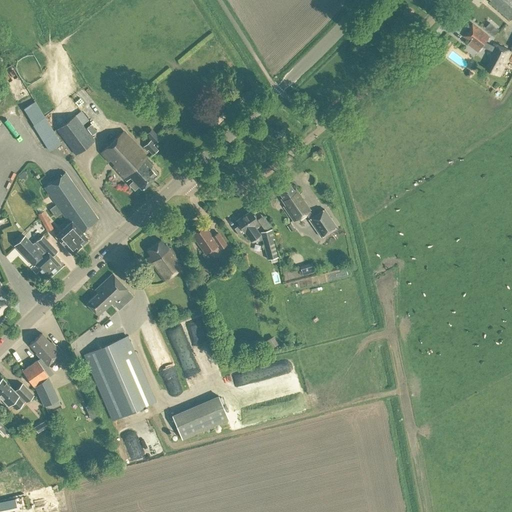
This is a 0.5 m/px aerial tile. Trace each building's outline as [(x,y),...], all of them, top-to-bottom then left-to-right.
[(511,0),(491,0),(492,0),(490,2),(510,20),(511,18),(511,0)] [(493,21),(489,25),(497,33),(501,28),(493,21)] [(466,33),(463,36),(470,42),(468,44),(478,51),(480,48),(482,46),(491,51),(494,46),(485,42),(488,38),(472,25),(469,28),(471,30),(468,34),(466,33)] [(492,60),(487,69),(500,76),(511,51),(495,43),(494,46),(491,51),(488,58),(492,60)] [(54,128),(67,144),(74,154),(94,139),(83,124),(88,120),(80,109),(75,113),(54,128)] [(130,176),(134,180),(130,184),(134,189),(139,185),(142,189),(155,176),(156,171),(151,166),(152,165),(145,157),(146,156),(123,131),(101,152),(127,180),(130,176)] [(152,155),(157,150),(153,145),(154,143),(151,140),(143,147),(146,151),(148,150),(152,155)] [(20,179),(26,175),(24,171),(18,176),(20,179)] [(70,219),(72,221),(83,232),(98,218),(66,173),(45,188),(68,220),(70,219)] [(324,209),(313,216),(309,210),(310,209),(295,188),(293,190),(289,183),(278,191),(282,197),(281,198),(285,205),(283,206),(293,221),(305,212),(310,219),(309,219),(321,236),(336,226),(324,209)] [(48,232),(54,229),(44,211),(38,214),(48,232)] [(239,236),(245,232),(250,240),(259,234),(255,228),(260,225),(250,211),(236,220),(239,225),(234,228),(239,236)] [(83,232),(72,221),(56,236),(72,253),(88,239),(83,232)] [(212,237),(204,225),(191,234),(205,253),(217,245),(219,249),(225,244),(218,233),(212,237)] [(271,229),(260,232),(267,260),(277,257),(273,239),(274,239),(271,229)] [(58,251),(43,236),(34,245),(25,236),(15,246),(35,266),(36,265),(46,275),(50,275),(51,276),(64,263),(55,254),(58,251)] [(165,246),(160,240),(146,250),(150,255),(146,258),(150,263),(151,262),(153,265),(152,265),(163,281),(184,265),(171,247),(168,249),(165,245),(165,246)] [(304,266),(300,267),(302,275),(315,272),(313,268),(305,270),(304,266)] [(98,293),(86,303),(98,316),(112,303),(113,305),(124,294),(129,300),(133,296),(128,290),(112,273),(95,290),(98,293)] [(34,386),(44,406),(58,399),(46,375),(50,371),(46,366),(62,352),(56,346),(55,346),(51,342),(50,343),(41,334),(29,344),(36,352),(35,353),(39,358),(22,370),(34,386)] [(111,419),(154,401),(126,335),(83,354),(111,419)] [(278,344),(273,336),(262,342),(267,350),(278,344)] [(251,382),(296,371),(294,360),(249,371),(251,382)] [(18,396),(2,379),(0,381),(0,399),(0,400),(1,399),(7,405),(10,403),(16,409),(23,403),(17,397),(18,396)] [(217,393),(170,414),(181,438),(227,418),(217,393)] [(92,402),(88,405),(94,417),(98,415),(92,402)] [(46,419),(39,423),(43,429),(49,425),(46,419)] [(5,426),(0,430),(4,435),(7,432),(9,430),(5,426)] [(0,501),(0,509),(17,506),(15,498),(0,501)]
